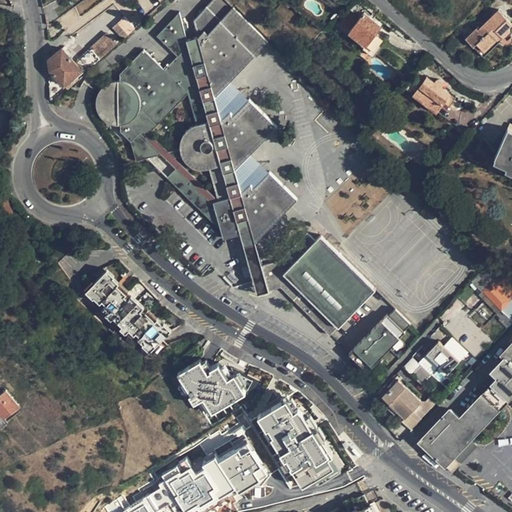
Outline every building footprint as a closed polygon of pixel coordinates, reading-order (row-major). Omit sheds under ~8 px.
[(211,0),(192,20),(192,21),(215,45),(245,22),(221,0),(211,0)] [(344,14),(346,15),(352,19),(355,15),(348,9),(344,14)] [(500,34),(503,36),(510,29),(508,27),(511,23),(499,9),(481,26),(479,25),(466,38),(473,46),(477,42),(484,50),(500,34)] [(116,126),(117,131),(140,110),(175,78),(184,71),(185,69),(190,65),(212,48),(214,47),(215,45),(192,21),(196,35),(191,37),(185,39),(177,13),(155,36),(175,55),(162,68),(156,63),(142,50),(119,74),(118,81),(117,80),(112,81),(108,82),(104,84),(100,87),(98,91),(96,95),(94,100),(94,105),(96,112),(99,117),(104,122),(109,124),(113,126),(116,126)] [(364,13),(350,31),(366,45),(364,48),(374,55),(382,45),(373,37),(381,26),(364,13)] [(354,21),(352,19),(346,15),(339,23),(348,30),(354,21)] [(116,42),(134,26),(129,21),(125,17),(108,33),(116,42)] [(266,42),(245,22),(215,45),(214,47),(238,70),(238,71),(266,42)] [(116,42),(108,33),(78,60),(87,71),(117,43),(116,42)] [(503,38),(503,36),(500,34),(484,50),(477,42),(473,46),(484,57),(503,38)] [(221,89),(238,71),(238,70),(214,47),(212,48),(190,65),(185,69),(216,105),(214,97),(221,89)] [(50,69),(67,88),(79,78),(76,74),(81,70),(61,48),(49,58),(50,69)] [(179,154),(181,158),(199,139),(220,117),(217,108),(216,105),(185,69),(184,71),(175,78),(140,110),(117,131),(117,132),(130,144),(135,160),(147,156),(160,153),(143,137),(147,132),(186,92),(195,124),(193,124),(191,125),(187,127),(183,131),(181,134),(178,140),(178,145),(178,148),(178,151),(179,154)] [(437,112),(444,102),(450,94),(440,86),(442,84),(442,81),(440,79),(437,80),(435,82),(427,76),(423,81),(415,76),(407,87),(414,93),(413,94),(437,112)] [(455,97),(450,94),(444,102),(449,106),(455,97)] [(247,98),(245,99),(261,114),(263,113),(247,98)] [(213,203),(176,169),(168,178),(210,218),(220,208),(240,185),(237,178),(235,168),(276,126),(263,113),(261,114),(245,99),(231,115),(229,109),(220,119),(220,117),(199,139),(181,158),(184,162),(186,164),(191,167),(194,168),(198,169),(201,169),(205,169),(208,168),(216,197),(216,199),(213,203)] [(511,124),(510,123),(495,156),(511,164),(511,124)] [(167,151),(147,132),(143,137),(160,153),(164,157),(174,166),(178,161),(173,156),(179,154),(178,151),(178,148),(167,151)] [(216,197),(178,161),(174,166),(176,169),(213,203),(216,199),(216,197)] [(249,183),(247,186),(280,215),(297,197),(268,170),(255,184),(251,188),(249,183)] [(255,240),(280,215),(247,186),(241,191),(240,185),(220,208),(210,218),(220,228),(223,238),(241,232),(246,231),(252,229),(255,240)] [(6,200),(0,202),(0,207),(4,217),(11,214),(6,200)] [(250,265),(252,271),(261,260),(258,250),(255,240),(252,229),(246,231),(241,232),(250,265)] [(273,261),(262,263),(266,277),(273,275),(277,287),(280,286),(299,304),(339,252),(326,239),(318,232),(313,237),(306,231),(280,259),(273,261)] [(339,252),(299,304),(304,309),(311,315),(330,334),(374,287),(339,252)] [(252,271),(254,281),(258,293),(264,291),(270,290),(266,277),(262,263),(261,260),(252,271)] [(483,269),(474,279),(502,308),(511,298),(511,291),(500,279),(502,278),(488,264),(483,269)] [(142,343),(141,344),(149,351),(150,350),(162,338),(171,328),(163,321),(161,323),(157,319),(159,317),(149,308),(146,310),(143,308),(144,306),(132,295),(131,296),(128,293),(130,291),(121,283),(118,285),(113,280),(114,278),(105,270),(84,293),(91,299),(92,297),(98,302),(101,300),(105,303),(103,306),(108,311),(106,313),(126,331),(128,329),(133,333),(135,331),(139,335),(137,337),(142,343)] [(270,290),(277,287),(273,275),(266,277),(270,290)] [(511,298),(502,308),(511,318),(511,298)] [(367,333),(349,352),(354,357),(361,363),(367,369),(406,329),(405,327),(410,321),(395,306),(388,313),(387,312),(367,333)] [(169,345),(162,338),(150,350),(157,356),(169,345)] [(460,360),(439,341),(427,353),(448,373),(460,360)] [(144,357),(149,351),(141,344),(136,350),(144,357)] [(455,457),(472,439),(511,396),(511,344),(503,354),(505,358),(493,370),(499,377),(460,418),(451,409),(421,441),(453,472),(461,462),(455,457)] [(413,357),(404,366),(422,383),(430,374),(413,357)] [(199,358),(176,372),(189,393),(187,394),(193,403),(202,397),(210,411),(244,391),(233,372),(225,376),(216,362),(208,367),(209,369),(206,371),(199,358)] [(396,377),(388,386),(391,388),(399,379),(396,377)] [(402,421),(411,429),(421,419),(412,410),(422,400),(399,379),(391,388),(383,396),(405,418),(402,421)] [(441,381),(431,391),(440,399),(449,389),(441,381)] [(388,386),(386,384),(379,392),(383,396),(391,388),(388,386)] [(6,388),(0,393),(0,413),(4,418),(19,404),(6,388)] [(283,397),(256,414),(300,484),(313,476),(317,482),(340,468),(299,404),(291,409),(283,397)] [(422,400),(412,410),(421,419),(437,402),(432,397),(427,402),(426,401),(422,400)] [(477,445),(472,439),(455,457),(461,462),(477,445)] [(339,511),(338,511),(347,511),(356,508),(361,508),(369,504),(363,494),(341,506),(340,508),(339,511)] [(157,511),(146,495),(119,511),(157,511)] [(375,511),(370,503),(369,504),(361,508),(353,511),(375,511)]
